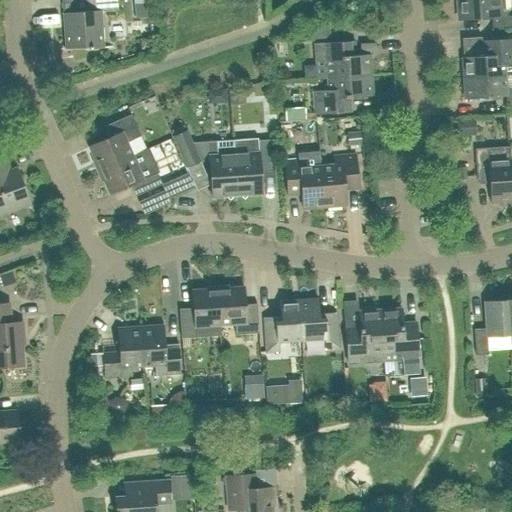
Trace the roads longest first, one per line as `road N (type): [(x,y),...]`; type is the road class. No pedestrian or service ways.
road 1 (residential): [(112,278),(201,249),(406,269)]
road 2 (residential): [(406,269),(406,163),(419,113),(411,0)]
road 3 (residential): [(68,511),(57,428),(60,364),(83,307),(112,278)]
road 4 (residential): [(82,228),(22,88),(13,0)]
